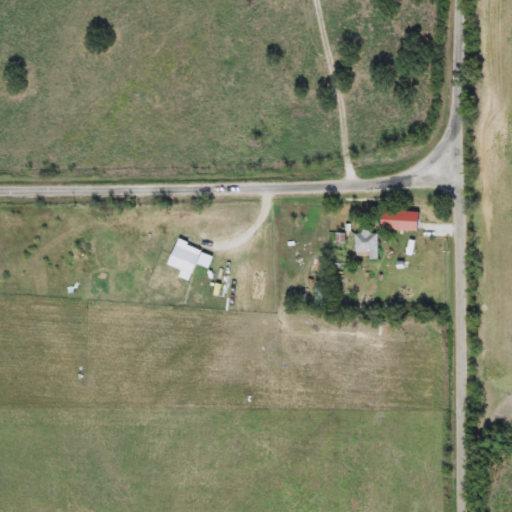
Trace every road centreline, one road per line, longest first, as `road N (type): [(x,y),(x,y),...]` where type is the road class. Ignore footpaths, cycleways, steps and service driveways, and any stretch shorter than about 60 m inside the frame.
road 1 (residential): [(458,511),(457,0)]
road 2 (residential): [(0,187),(457,185)]
